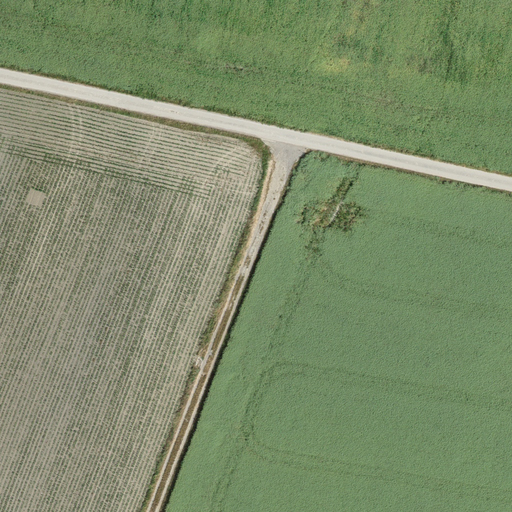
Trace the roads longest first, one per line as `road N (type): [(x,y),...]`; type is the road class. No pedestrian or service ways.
road 1 (unclassified): [(511,185),(0,78)]
road 2 (track): [(156,511),(293,141)]
